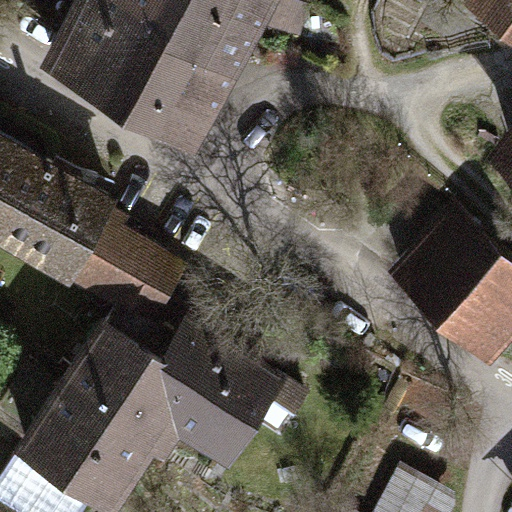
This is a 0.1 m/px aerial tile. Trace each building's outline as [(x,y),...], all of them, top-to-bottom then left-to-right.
[(170,19),(138,0),(66,0),(54,21),(72,30),(57,59),(125,98),(170,19)] [(138,0),(170,19),(180,0),(138,0)] [(180,0),(170,19),(221,50),(243,10),(292,26),(305,0),(180,0)] [(511,16),(511,0),(470,0),(505,26),(511,16)] [(197,93),(221,50),(170,19),(125,98),(178,127),(188,109),(202,117),(211,101),(197,93)] [(511,113),(493,135),(511,151),(511,113)] [(0,129),(0,218),(154,308),(182,261),(100,213),(111,194),(0,129)] [(511,304),(511,251),(465,208),(404,273),(477,341),(511,304)] [(192,369),(170,355),(106,314),(26,429),(28,430),(0,473),(0,491),(34,511),(76,511),(99,476),(112,484),(168,405),(192,369)] [(170,355),(192,369),(168,405),(226,443),(251,405),(279,423),(290,407),(292,407),(304,387),(227,336),(220,346),(189,326),(170,355)] [(366,511),(353,506),(349,511),(448,511),(459,488),(400,456),(369,511),(366,511)]
